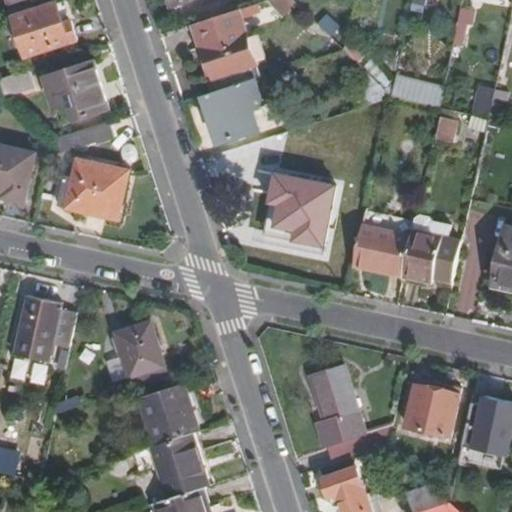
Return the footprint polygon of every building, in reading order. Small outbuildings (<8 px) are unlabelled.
[(71,20),(65,21),(57,0),(14,15),(27,54),(77,39),(71,20)] [(263,4),(248,9),(253,25),(268,20),(263,4)] [(255,62),(239,10),(194,24),(214,87),(250,75),(247,64),(255,62)] [(95,60),(46,76),(55,105),(72,101),(77,117),(111,106),(95,60)] [(381,100),(395,77),(374,65),(360,88),(381,100)] [(326,76),(335,90),(350,81),(342,67),(326,76)] [(29,68),(0,78),(0,93),(3,95),(35,85),(29,68)] [(254,75),(206,91),(223,138),(261,126),(253,103),(263,100),(254,75)] [(393,81),(390,95),(417,101),(421,88),(393,81)] [(507,114),(510,91),(495,90),(493,112),(507,114)] [(459,114),(441,110),(435,136),(453,140),(459,114)] [(470,126),(486,130),(488,120),(472,116),(470,126)] [(119,136),(113,120),(52,140),(49,154),(98,139),(100,142),(119,136)] [(486,133),(474,186),(500,192),(511,139),(486,133)] [(0,144),(0,190),(4,192),(3,196),(24,201),(34,152),(0,144)] [(77,168),(68,206),(101,214),(119,218),(123,203),(130,171),(79,160),(77,168)] [(68,206),(77,168),(65,166),(56,204),(68,206)] [(279,173),(264,244),(322,255),(338,186),(279,173)] [(119,218),(101,214),(99,219),(124,224),(129,204),(123,203),(119,218)] [(355,262),(403,273),(412,233),(363,221),(355,262)] [(511,229),(505,228),(493,283),(511,287),(511,229)] [(429,233),(413,230),(412,233),(403,273),(434,280),(435,274),(453,278),(462,240),(449,237),(429,233)] [(511,294),(511,287),(493,283),(492,290),(511,294)] [(19,350),(53,357),(64,304),(31,297),(19,350)] [(119,338),(134,378),(169,365),(153,325),(119,338)] [(342,440),(348,459),(356,457),(369,452),(375,450),(371,435),(365,437),(342,367),(312,377),(326,421),(317,424),(324,446),(342,440)] [(197,380),(190,382),(205,428),(212,426),(197,380)] [(145,396),(161,442),(194,432),(205,428),(190,382),(145,396)] [(436,385),(435,391),(418,387),(408,426),(451,436),(462,391),(436,385)] [(477,429),(511,437),(511,434),(511,401),(485,395),(477,429)] [(171,497),(209,485),(211,484),(194,432),(161,442),(154,445),(171,497)] [(14,456),(0,452),(0,471),(10,474),(14,456)] [(369,452),(356,457),(358,466),(324,476),(325,479),(319,480),(323,496),(329,495),(330,497),(341,495),(345,511),(379,511),(381,511),(376,493),(369,495),(366,488),(379,484),(369,452)] [(217,511),(209,485),(171,497),(155,503),(157,511),(217,511)] [(415,511),(421,511),(450,503),(433,487),(410,494),(415,511)] [(460,511),(451,503),(450,503),(421,511),(460,511)]
